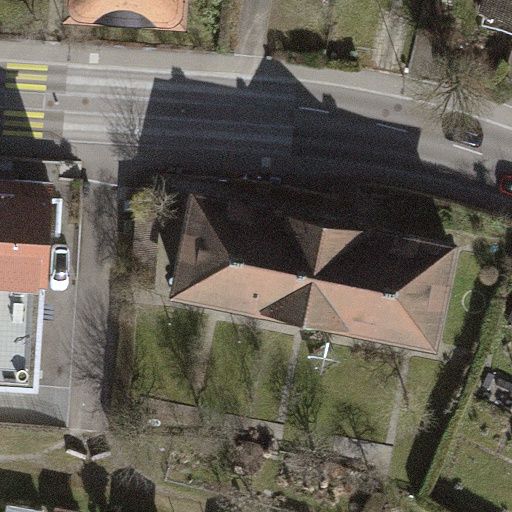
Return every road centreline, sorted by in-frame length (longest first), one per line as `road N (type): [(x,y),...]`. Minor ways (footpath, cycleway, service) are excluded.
road 1 (secondary): [(0,99),(367,124),(511,165)]
road 2 (track): [(0,463),(93,473),(210,511)]
